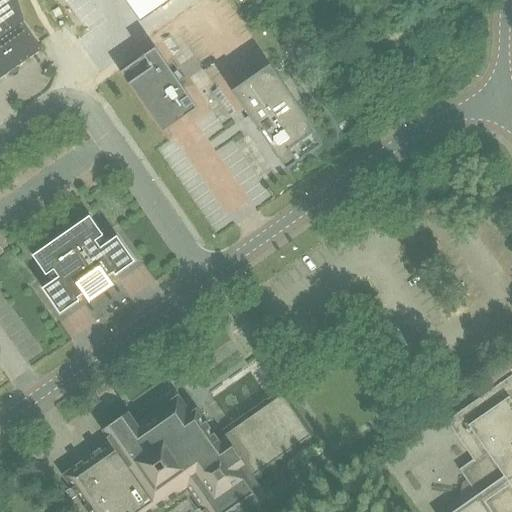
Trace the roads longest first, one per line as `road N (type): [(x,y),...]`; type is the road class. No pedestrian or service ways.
road 1 (unclassified): [(207,276),(422,126),(502,97)]
road 2 (unclassified): [(207,276),(83,94),(59,99),(0,138)]
road 3 (unclassified): [(0,421),(207,276)]
